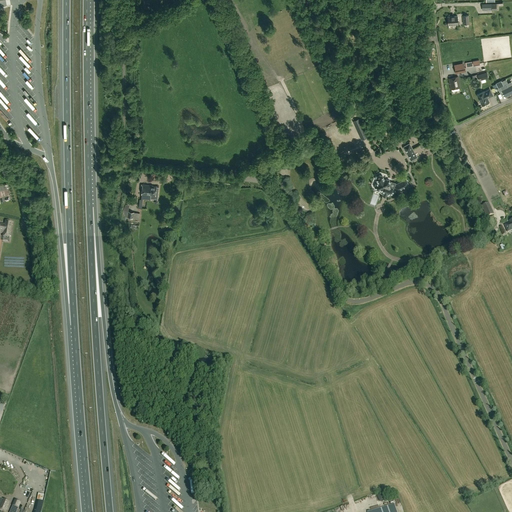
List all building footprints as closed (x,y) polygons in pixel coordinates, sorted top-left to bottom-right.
[(457,25),(457,16),(447,17),(448,25),(457,25)] [(488,78),(486,72),(477,75),(479,81),(488,78)] [(460,88),(458,77),(448,79),(451,89),(460,88)] [(0,81),(0,86),(7,94),(9,92),(0,81)] [(501,94),(503,93),(505,96),(511,92),(511,85),(508,87),(506,84),(503,86),(501,81),(495,84),(501,94)] [(26,87),(24,89),(34,102),(36,101),(26,87)] [(489,102),(487,98),(493,96),(489,89),(484,92),(484,91),(477,95),(482,105),(484,105),(487,104),(487,103),(489,102)] [(417,158),(410,143),(403,147),(411,161),(417,158)] [(395,187),(392,188),(389,187),(389,186),(390,183),(389,180),(386,179),(384,181),(382,176),(379,175),(377,177),(376,179),(378,183),(376,184),(375,187),(376,189),(379,190),(381,189),(382,191),(384,192),(384,194),(387,195),(388,193),(390,194),(392,193),(394,191),(396,190),(399,190),(407,187),(408,184),(406,182),(404,181),(396,184),(395,187)] [(11,182),(0,183),(0,194),(1,195),(0,190),(0,189),(3,189),(4,194),(13,193),(11,182)] [(143,185),(141,195),(150,196),(155,196),(156,187),(152,186),(143,185)] [(481,206),(486,217),(494,214),(488,203),(481,206)] [(139,214),(123,211),(122,216),(139,219),(139,214)] [(10,238),(12,222),(5,221),(5,224),(0,223),(0,233),(3,234),(3,236),(10,238)] [(147,456),(149,453),(140,446),(138,448),(147,456)] [(164,452),(162,455),(173,463),(175,460),(164,452)] [(172,468),(174,466),(167,460),(165,462),(172,468)] [(182,503),(184,501),(171,490),(170,492),(182,503)] [(379,501),(385,502),(387,498),(386,493),(380,492),(377,496),(379,501)] [(1,510),(5,511),(10,500),(6,498),(1,510)] [(39,499),(35,509),(41,511),(45,501),(39,499)] [(392,511),(390,505),(378,509),(379,511),(377,511),(375,503),(365,506),(366,511),(392,511)]
